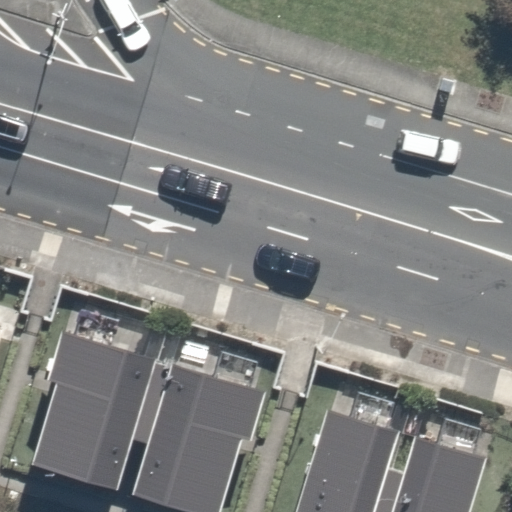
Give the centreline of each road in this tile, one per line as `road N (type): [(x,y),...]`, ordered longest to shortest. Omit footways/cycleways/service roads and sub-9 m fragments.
road 1 (secondary): [(281,183),(0,102)]
road 2 (secondary): [(107,0),(149,67),(281,183)]
road 3 (secondary): [(511,283),(337,203)]
road 4 (secondary): [(337,203),(511,226)]
